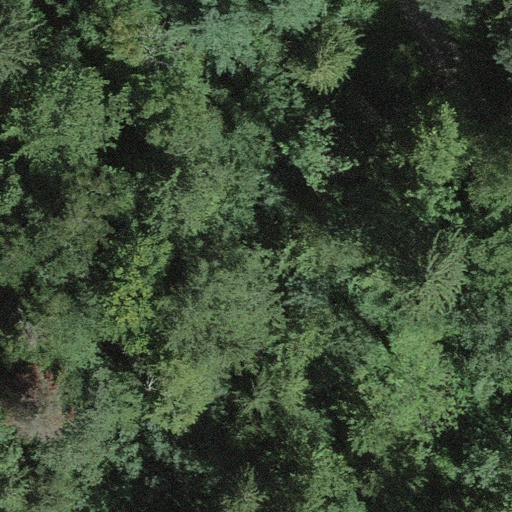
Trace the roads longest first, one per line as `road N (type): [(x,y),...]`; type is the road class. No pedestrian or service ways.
road 1 (track): [(386,511),(457,97)]
road 2 (track): [(511,164),(457,97),(414,0)]
